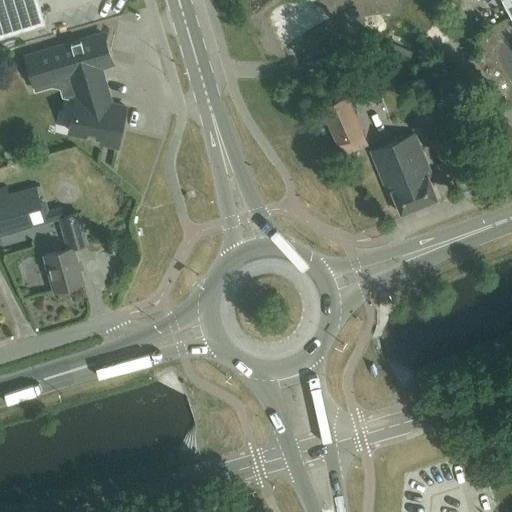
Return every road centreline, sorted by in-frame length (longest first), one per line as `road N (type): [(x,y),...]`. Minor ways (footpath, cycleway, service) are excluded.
road 1 (unclassified): [(89,511),(291,457)]
road 2 (unclassified): [(327,447),(511,397)]
road 3 (tertiary): [(221,142),(179,0)]
road 4 (secondary): [(99,363),(136,363),(217,343)]
